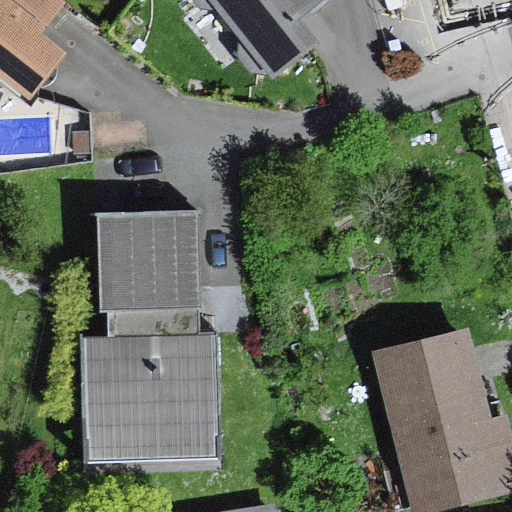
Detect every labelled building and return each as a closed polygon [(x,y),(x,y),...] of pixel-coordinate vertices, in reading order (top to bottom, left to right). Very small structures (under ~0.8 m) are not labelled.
[(0,0),(0,80),(2,78),(30,102),(73,52),(42,25),(63,0),(62,0),(0,0)] [(302,0),(206,0),(262,74),(310,38),(289,10),(302,0)] [(192,217),(102,218),(104,309),(109,311),(109,341),(90,341),(92,454),(216,452),(214,337),(194,337),(194,321),(192,217)] [(469,334),(381,355),(419,509),(511,486),(511,445),(510,436),(506,422),(491,425),(469,334)] [(185,508),(185,511),(282,511),(281,498),(185,508)]
